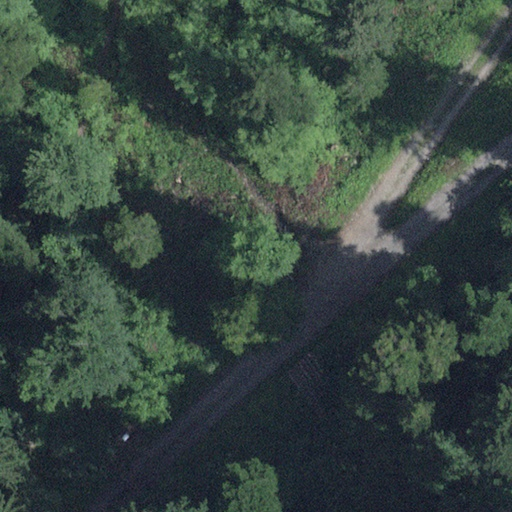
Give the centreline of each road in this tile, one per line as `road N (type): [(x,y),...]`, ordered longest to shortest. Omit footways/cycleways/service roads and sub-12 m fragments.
road 1 (track): [(113,511),(186,439),(505,0)]
road 2 (track): [(299,288),(511,160)]
